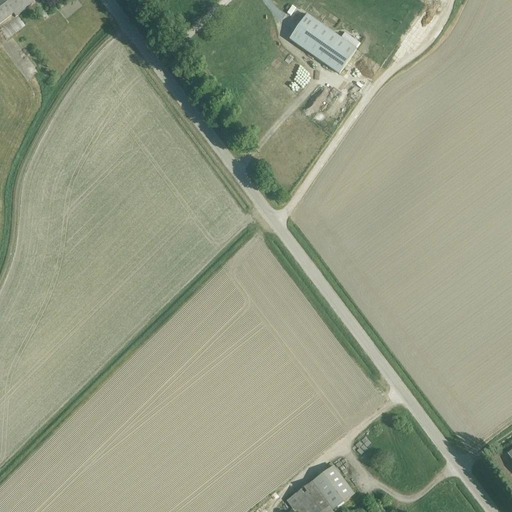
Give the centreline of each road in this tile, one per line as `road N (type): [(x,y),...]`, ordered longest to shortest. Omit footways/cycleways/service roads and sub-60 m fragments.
road 1 (unclassified): [(498,511),(106,0)]
road 2 (track): [(278,218),(371,88),(426,48),(454,0)]
